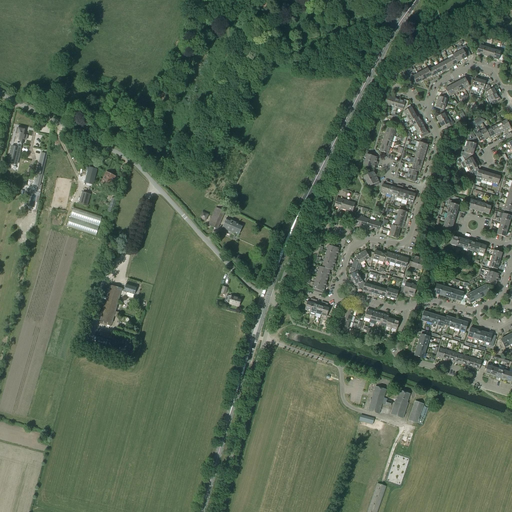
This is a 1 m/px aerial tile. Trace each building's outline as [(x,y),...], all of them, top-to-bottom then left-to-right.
[(462,60),(467,57),(465,54),(469,52),(465,45),(461,47),(462,49),(458,52),(462,60)] [(482,55),(485,47),(479,45),(476,53),(482,55)] [(498,60),(501,52),(495,50),(493,58),(498,60)] [(462,60),(458,52),(452,55),(453,56),(457,62),(462,60)] [(451,58),(450,56),(448,57),(453,67),(458,64),(457,62),(453,56),(451,58)] [(448,70),(453,67),(448,57),(445,59),(446,60),(443,62),(448,70)] [(443,72),(448,70),(443,62),(438,64),(443,72)] [(438,75),(443,72),(438,64),(433,67),(438,75)] [(433,78),(438,75),(433,67),(428,70),(433,78)] [(433,78),(428,70),(427,68),(422,71),(427,79),(432,76),(433,78)] [(422,81),(427,79),(422,71),(417,73),(422,81)] [(422,81),(417,73),(413,76),(411,74),(408,76),(411,83),(415,81),(416,84),(422,81)] [(466,80),(465,78),(460,80),(464,88),(469,86),(471,86),(473,80),(469,79),(466,80)] [(481,80),(475,78),(471,90),(477,91),(481,80)] [(459,91),(464,88),(460,80),(455,83),(459,91)] [(481,80),(477,91),(479,92),(480,89),(483,90),(485,84),(486,82),(481,80)] [(454,94),(459,91),(455,83),(450,86),(454,94)] [(491,89),(489,85),(485,84),(483,90),(485,90),(488,97),(496,93),(493,88),(491,89)] [(449,96),(454,94),(450,86),(445,89),(446,91),(449,96)] [(445,104),(448,97),(449,96),(446,91),(443,93),(441,97),(439,96),(437,102),(445,104)] [(496,93),(488,97),(486,99),(490,106),(496,103),(495,100),(499,98),(496,93)] [(391,106),(393,97),(387,96),(385,105),(391,106)] [(397,108),(399,99),(393,97),(391,106),(397,108)] [(403,110),(405,104),(406,101),(399,99),(397,108),(403,110)] [(439,116),(444,113),(443,111),(445,104),(437,102),(435,107),(438,108),(437,112),(439,116)] [(409,109),(407,105),(405,104),(403,110),(406,117),(414,113),(411,107),(409,109)] [(409,122),(411,121),(411,120),(417,117),(414,113),(406,117),(409,122)] [(439,116),(436,117),(439,122),(449,117),(449,116),(447,118),(444,113),(439,116)] [(414,126),(422,122),(419,116),(417,117),(411,120),(411,121),(414,126)] [(449,117),(439,122),(441,127),(445,125),(447,128),(453,124),(449,117)] [(505,130),(510,127),(506,120),(501,122),(505,130)] [(416,131),(424,127),(422,122),(414,126),(416,131)] [(500,133),(505,130),(501,122),(496,125),(500,133)] [(495,136),(500,133),(496,125),(491,128),(495,136)] [(394,136),(396,130),(387,127),(385,133),(394,136)] [(419,136),(420,135),(427,131),(424,127),(416,131),(419,136)] [(484,139),(489,137),(486,130),(484,127),(482,128),(483,130),(480,131),(484,139)] [(26,130),(17,128),(14,143),(22,145),(26,130)] [(490,138),(495,136),(491,128),(486,130),(489,137),(490,138)] [(479,142),(484,139),(480,131),(475,134),(476,136),(479,142)] [(392,142),(394,136),(385,133),(383,139),(392,142)] [(478,143),(475,137),(472,139),(468,138),(467,141),(466,147),(474,150),(476,144),(478,143)] [(390,148),(392,142),(383,139),(382,145),(390,148)] [(426,150),(428,145),(419,142),(418,147),(426,150)] [(389,154),(390,148),(382,145),(380,151),(389,154)] [(19,151),(21,151),(21,148),(12,146),(8,163),(9,163),(9,161),(18,164),(20,154),(18,153),(19,151)] [(425,156),(426,150),(418,147),(416,153),(425,156)] [(472,157),(474,150),(466,147),(464,152),(461,151),(460,157),(464,158),(464,157),(470,158),(472,157)] [(377,155),(368,152),(367,154),(363,165),(374,168),(375,164),(377,165),(378,162),(376,161),(377,157),(376,157),(377,155)] [(47,154),(41,153),(34,185),(40,186),(47,154)] [(423,161),(425,156),(416,153),(414,158),(423,161)] [(470,158),(464,157),(464,158),(465,161),(461,163),(464,168),(467,167),(475,163),(472,157),(470,158)] [(421,166),(423,161),(414,158),(413,164),(421,166)] [(477,176),(478,170),(475,163),(467,167),(469,172),(472,170),(474,175),(477,176)] [(420,172),(421,166),(413,164),(411,169),(418,171),(420,172)] [(87,175),(95,177),(97,169),(89,167),(87,175)] [(416,177),(418,171),(411,169),(409,168),(407,174),(416,177)] [(481,180),(484,171),(479,170),(478,170),(477,176),(475,181),(480,183),(481,180)] [(375,175),(373,171),(363,176),(369,187),(370,186),(371,188),(379,184),(378,181),(376,177),(378,177),(377,174),(375,175)] [(487,182),(489,173),(484,171),(481,180),(487,182)] [(110,186),(115,176),(107,172),(102,183),(110,186)] [(415,182),(416,179),(415,179),(416,177),(407,174),(405,173),(404,177),(406,177),(406,180),(414,182),(415,182)] [(492,183),(495,175),(489,173),(487,182),(492,183)] [(498,185),(500,176),(495,175),(492,183),(498,185)] [(386,194),(388,186),(383,184),(380,192),(386,194)] [(402,199),(405,191),(399,189),(396,197),(402,199)] [(408,201),(410,192),(405,191),(402,199),(408,201)] [(82,192),(79,204),(87,206),(90,194),(82,192)] [(410,192),(408,201),(410,202),(410,203),(410,205),(412,205),(413,202),(416,194),(410,192)] [(340,208),(343,199),(337,197),(334,206),(340,208)] [(346,210),(349,201),(343,199),(340,208),(346,210)] [(457,211),(459,205),(452,203),(452,201),(449,200),(447,207),(449,208),(457,211)] [(353,212),(355,203),(349,201),(346,210),(353,212)] [(489,214),(492,206),(486,204),(484,213),(489,214)] [(217,229),(225,211),(216,208),(208,225),(217,229)] [(406,218),(407,212),(399,209),(397,215),(406,218)] [(199,219),(205,222),(208,216),(201,213),(199,219)] [(360,226),(363,217),(357,215),(354,224),(360,226)] [(404,223),(406,218),(397,215),(396,220),(404,223)] [(239,234),(242,226),(238,224),(238,223),(227,217),(222,228),(234,233),(234,232),(239,234)] [(366,228),(369,219),(363,217),(360,226),(366,228)] [(372,230),(375,221),(369,219),(366,228),(372,230)] [(402,228),(404,223),(396,220),(394,226),(392,225),(402,228)] [(378,232),(379,231),(379,229),(381,223),(375,221),(372,230),(378,232)] [(397,239),(399,233),(390,231),(389,236),(397,239)] [(457,246),(459,237),(454,236),(451,244),(457,246)] [(462,248),(465,239),(459,237),(457,246),(462,248)] [(468,249),(470,241),(465,239),(462,248),(468,249)] [(478,253),(481,244),(476,242),(473,251),(478,253)] [(484,254),(485,250),(486,248),(487,246),(481,244),(478,253),(484,254)] [(328,245),(327,251),(339,254),(340,253),(338,252),(339,248),(332,246),(330,245),(328,245)] [(367,253),(365,250),(360,253),(365,261),(370,258),(373,259),(375,253),(369,251),(367,253)] [(501,258),(502,253),(494,250),(492,256),(501,258)] [(326,252),(325,256),(336,259),(337,255),(339,256),(339,254),(327,251),(326,252)] [(359,265),(359,264),(365,261),(360,253),(355,256),(357,258),(354,260),(353,263),(359,265)] [(401,265),(403,257),(398,255),(395,264),(401,265)] [(324,259),(323,261),(336,265),(336,264),(335,263),(336,259),(325,256),(324,259)] [(411,267),(422,270),(425,259),(421,258),(422,256),(419,256),(418,257),(414,256),(412,262),(412,264),(411,267)] [(406,267),(409,258),(403,257),(401,265),(406,267)] [(319,266),(330,270),(332,270),(334,266),(336,267),(336,265),(323,261),(322,267),(319,266)] [(497,269),(499,264),(490,261),(489,266),(497,269)] [(319,266),(318,272),(330,276),(331,274),(329,274),(330,270),(319,266)] [(352,280),(360,276),(357,271),(358,269),(352,267),(351,271),(352,274),(349,275),(352,280)] [(496,285),(497,281),(499,281),(499,279),(498,278),(499,274),(488,271),(485,282),(488,283),(491,284),(493,284),(496,285)] [(317,273),(316,277),(327,280),(328,276),(330,277),(330,276),(318,272),(317,273)] [(363,289),(365,283),(363,282),(362,281),(363,281),(360,276),(352,280),(355,285),(357,284),(359,288),(363,289)] [(315,281),(314,283),(327,287),(327,285),(326,285),(327,280),(316,277),(315,281)] [(414,296),(417,286),(406,282),(407,280),(404,279),(404,280),(403,284),(405,285),(404,288),(402,288),(400,292),(403,293),(407,294),(406,296),(409,297),(410,295),(414,296)] [(313,288),(314,289),(317,289),(319,290),(321,291),(324,292),(325,287),(327,288),(327,287),(314,283),(313,288)] [(125,290),(105,284),(102,294),(107,296),(100,320),(112,323),(121,291),(127,292),(126,295),(133,297),(134,294),(136,287),(126,284),(125,290)] [(439,295),(442,286),(436,284),(434,293),(439,295)] [(485,295),(490,293),(486,285),(481,288),(485,295)] [(445,296),(447,288),(442,286),(439,295),(445,296)] [(450,298),(453,289),(447,288),(445,296),(450,298)] [(480,298),(485,295),(481,288),(476,290),(480,298)] [(396,299),(398,291),(393,289),(390,298),(396,299)] [(456,299),(458,291),(453,289),(450,298),(456,299)] [(475,301),(480,298),(476,290),(471,293),(475,301)] [(462,298),(464,293),(458,291),(456,299),(461,301),(462,298)] [(470,303),(475,301),(471,293),(466,296),(470,303)] [(226,295),(224,301),(227,302),(230,303),(230,304),(234,305),(239,306),(241,299),(232,296),(232,297),(229,296),(226,295)] [(311,312),(313,303),(307,301),(305,310),(311,312)] [(321,315),(323,309),(324,306),(318,305),(316,313),(321,315)] [(353,316),(355,310),(346,307),(344,313),(353,316)] [(370,319),(373,311),(367,309),(365,317),(370,319)] [(376,321),(378,312),(373,311),(370,319),(376,321)] [(381,323),(384,314),(378,312),(376,321),(381,323)] [(427,322),(430,313),(424,312),(421,320),(427,322)] [(351,322),(353,316),(344,313),(342,319),(351,322)] [(432,323),(435,315),(430,313),(427,322),(432,323)] [(438,325),(440,317),(435,315),(432,323),(438,325)] [(443,327),(444,325),(446,316),(446,318),(440,317),(438,325),(443,327)] [(449,326),(452,318),(446,316),(444,325),(449,326)] [(454,328),(457,320),(452,318),(449,326),(454,328)] [(349,328),(351,322),(342,319),(340,325),(349,328)] [(397,330),(399,321),(394,319),(391,328),(397,330)] [(460,330),(463,321),(457,320),(454,328),(460,330)] [(465,331),(468,323),(463,321),(460,330),(465,331)] [(347,334),(349,328),(340,325),(338,331),(347,334)] [(473,338),(476,330),(470,328),(468,336),(473,338)] [(493,346),(495,339),(491,337),(492,334),(487,333),(484,341),(489,343),(489,345),(493,346)] [(428,342),(430,337),(430,336),(421,334),(419,339),(428,342)] [(505,347),(510,345),(505,337),(500,340),(505,347)] [(443,358),(445,349),(439,348),(437,357),(443,358)] [(449,360),(452,351),(445,349),(443,358),(449,360)] [(423,358),(425,353),(416,350),(415,356),(423,358)] [(455,362),(458,353),(452,351),(449,360),(455,362)] [(461,364),(464,355),(458,353),(455,362),(461,364)] [(467,366),(470,357),(464,355),(461,364),(467,366)] [(473,368),(476,359),(470,357),(467,366),(473,368)] [(479,370),(482,361),(476,359),(473,368),(479,370)] [(495,376),(501,378),(503,370),(504,367),(499,365),(498,368),(495,376)] [(506,370),(507,368),(504,367),(504,370),(503,370),(501,378),(506,380),(509,371),(506,370)] [(390,406),(392,402),(387,400),(387,399),(383,398),(386,390),(375,387),(368,411),(379,414),(382,404),(390,406)] [(407,403),(410,394),(400,391),(400,389),(398,389),(397,392),(399,393),(397,399),(396,399),(391,414),(395,415),(403,418),(408,403),(407,403)] [(417,423),(423,404),(415,401),(409,420),(417,423)] [(377,511),(386,486),(377,483),(367,511),(377,511)]
